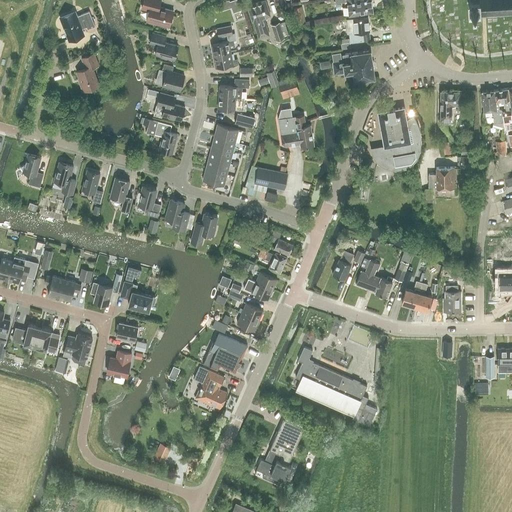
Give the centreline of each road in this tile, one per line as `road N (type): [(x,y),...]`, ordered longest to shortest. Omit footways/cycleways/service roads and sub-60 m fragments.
road 1 (residential): [(202,499),(86,454),(82,432),(107,319),(0,291)]
road 2 (residential): [(202,499),(294,295)]
road 3 (residential): [(320,231),(364,107),(423,60)]
road 4 (residential): [(294,295),(391,328),(479,330)]
road 5 (residential): [(175,181),(200,100),(187,13),(195,0)]
road 6 (residential): [(175,181),(0,127)]
road 7 (residential): [(511,166),(492,171),(479,248),(479,330)]
road 8 (residential): [(320,231),(175,181)]
